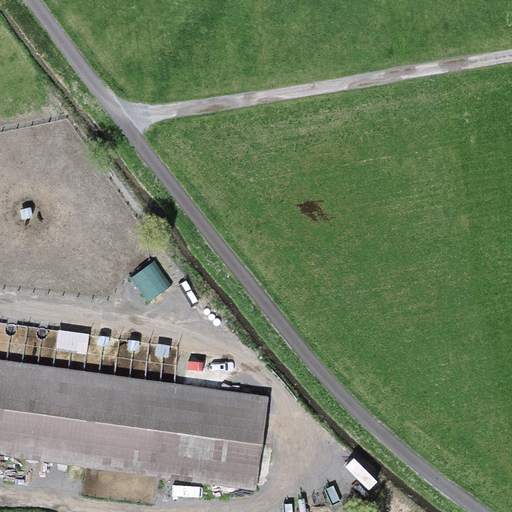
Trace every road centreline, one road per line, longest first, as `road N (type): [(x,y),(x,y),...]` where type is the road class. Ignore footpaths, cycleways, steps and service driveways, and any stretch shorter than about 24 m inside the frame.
road 1 (track): [(472,511),(393,452),(255,310),(23,0)]
road 2 (track): [(511,52),(116,118)]
